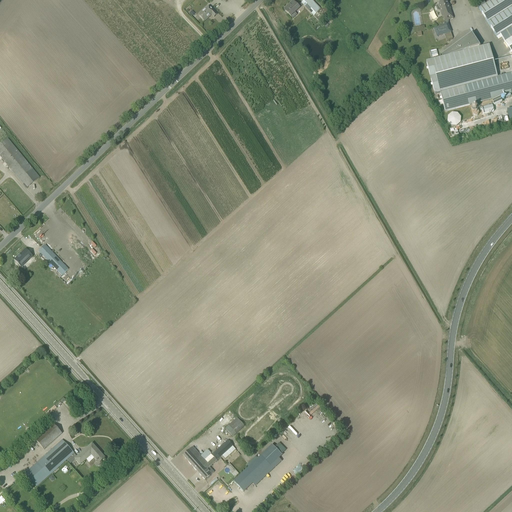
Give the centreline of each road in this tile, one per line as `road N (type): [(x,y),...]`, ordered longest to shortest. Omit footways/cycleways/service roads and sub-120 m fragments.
road 1 (unclassified): [(0,246),(260,0)]
road 2 (secondary): [(376,511),(432,436),(462,293),(511,217)]
road 3 (tertiary): [(206,511),(0,283)]
